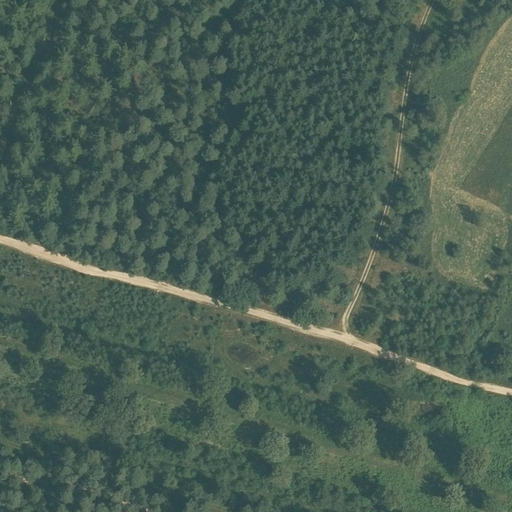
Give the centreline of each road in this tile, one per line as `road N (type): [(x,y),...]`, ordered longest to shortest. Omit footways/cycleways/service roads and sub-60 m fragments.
road 1 (track): [(511,394),(0,239)]
road 2 (track): [(336,337),(376,246),(415,48),(433,0)]
road 3 (track): [(0,171),(64,0)]
